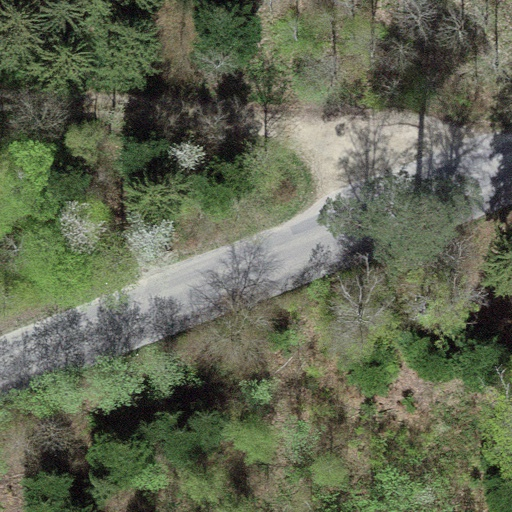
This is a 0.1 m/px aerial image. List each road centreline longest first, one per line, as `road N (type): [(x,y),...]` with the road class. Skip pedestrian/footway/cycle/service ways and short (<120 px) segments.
road 1 (tertiary): [(0,372),(511,160)]
road 2 (track): [(505,162),(0,104)]
